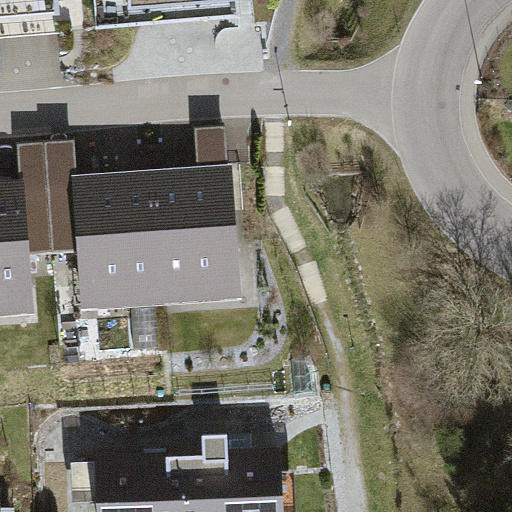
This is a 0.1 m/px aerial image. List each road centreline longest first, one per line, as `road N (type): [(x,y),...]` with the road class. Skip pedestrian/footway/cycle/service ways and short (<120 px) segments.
road 1 (residential): [(427,96),(265,93),(0,116)]
road 2 (tertiary): [(511,236),(476,212),(443,169),(427,96)]
